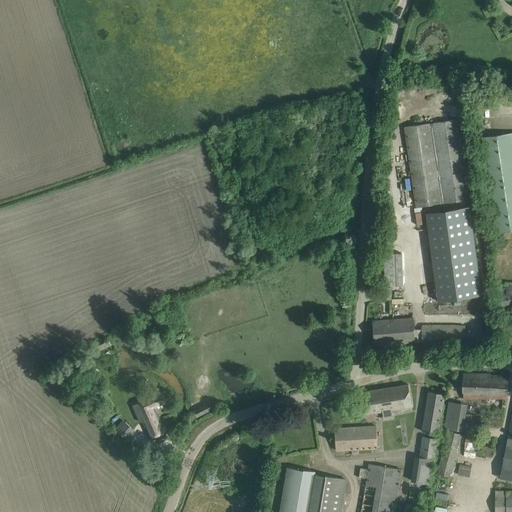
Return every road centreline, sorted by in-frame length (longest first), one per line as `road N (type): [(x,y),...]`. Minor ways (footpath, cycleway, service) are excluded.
road 1 (unclassified): [(354,383),(369,155),(403,0)]
road 2 (unclassified): [(168,511),(195,446),(214,427),(354,383)]
road 3 (unclassified): [(354,383),(426,365),(511,361)]
road 4 (track): [(349,511),(355,487),(326,459),(311,395)]
